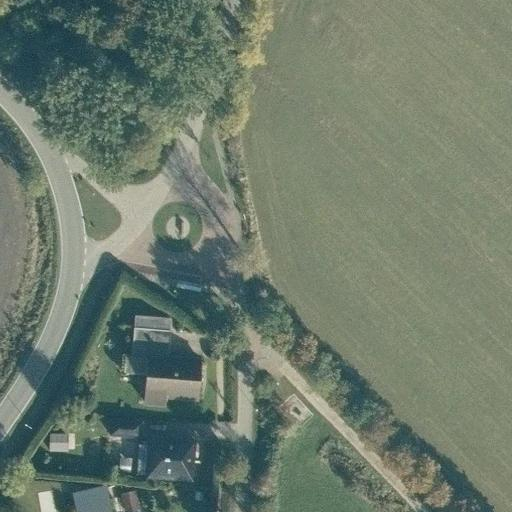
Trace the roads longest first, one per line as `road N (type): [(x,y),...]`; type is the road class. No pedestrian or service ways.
road 1 (residential): [(243,511),(236,292),(209,251)]
road 2 (track): [(237,325),(414,511)]
road 3 (residential): [(177,181),(235,0)]
road 4 (tertiary): [(74,258),(46,349),(0,423)]
